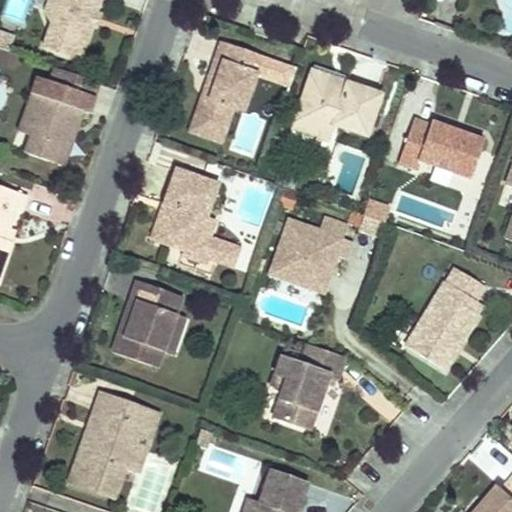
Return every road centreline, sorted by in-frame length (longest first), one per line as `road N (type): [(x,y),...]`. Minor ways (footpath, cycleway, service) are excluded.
road 1 (residential): [(292,0),(511,75),(511,369),(389,511)]
road 2 (residential): [(44,357),(171,0)]
road 3 (residential): [(44,357),(0,490)]
